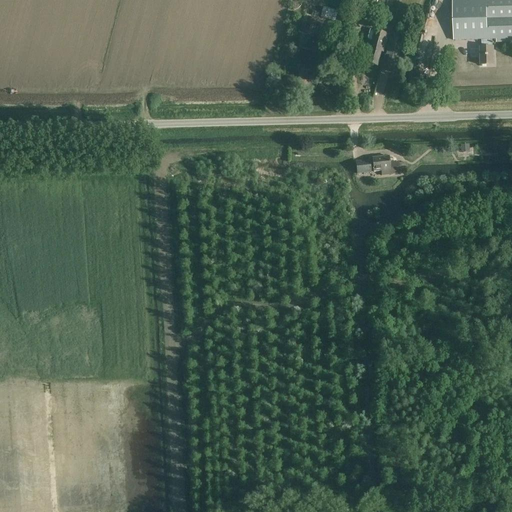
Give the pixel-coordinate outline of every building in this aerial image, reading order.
[(482,40),(482,48),(480,48),(481,66),(494,65),(493,48),(492,40),(511,40),(511,0),(453,0),(454,41),(482,40)] [(381,10),(379,18),(386,19),(388,12),(381,10)] [(372,42),(369,53),(366,63),(377,66),(381,51),(384,52),(389,34),(373,30),(370,31),(368,33),(367,37),(368,40),(370,42),(372,42)] [(390,49),(388,48),(386,54),(389,55),(385,69),(392,71),(400,41),(393,40),(390,49)] [(298,74),(298,80),(298,85),(306,86),(306,81),(316,81),(316,75),(298,74)] [(399,170),(395,170),(394,164),(389,165),(388,157),(372,159),(374,173),(381,172),(381,177),(390,176),(390,175),(396,174),(395,172),(399,172),(399,170)] [(359,175),(370,173),(369,162),(358,163),(359,175)]
